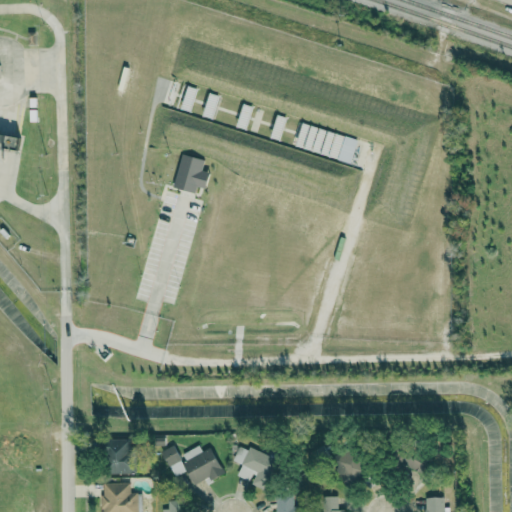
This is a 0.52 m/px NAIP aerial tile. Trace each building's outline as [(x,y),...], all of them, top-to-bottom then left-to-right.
[(0,145),(16,148),(18,136),(0,132),(0,145)] [(358,140),(336,132),(328,156),(350,164),(358,140)] [(209,172),(202,170),(205,159),(181,154),(174,187),(196,192),(198,186),(206,188),(209,172)] [(134,473),(133,438),(101,439),(102,474),(134,473)] [(194,485),(223,472),(211,447),(202,451),(199,445),(180,454),(175,444),(162,451),(174,477),(187,470),(194,485)] [(237,476),(250,481),(250,483),(265,489),(278,459),(248,447),(248,449),(239,446),(233,461),(241,464),(237,476)] [(333,469),(345,474),(343,480),(359,486),(368,462),(340,451),(333,469)] [(130,482),(102,483),(102,511),(137,511),(137,492),(130,493),(130,482)] [(300,511),(301,494),(276,494),(276,511),(300,511)] [(338,496),(323,496),(322,511),(342,511),(338,511),(338,496)] [(425,511),(444,511),(445,497),(426,497),(425,511)] [(192,511),(185,511),(181,511),(182,500),(168,500),(168,508),(162,508),(161,511),(192,511)]
